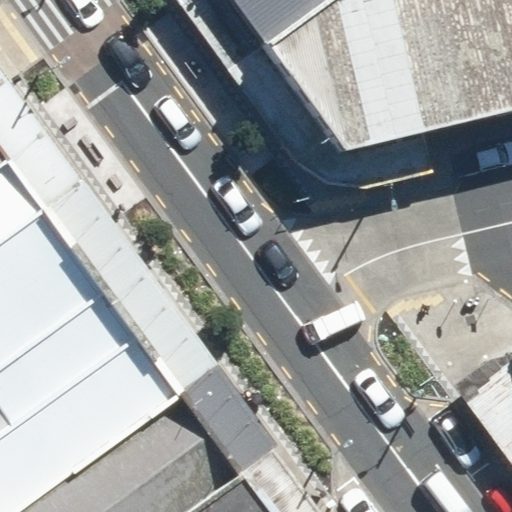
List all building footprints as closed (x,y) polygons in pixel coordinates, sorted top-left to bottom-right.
[(511,0),(222,0),(325,149),(511,108),(511,0)] [(0,242),(45,210),(0,148),(0,242)] [(0,369),(106,294),(45,210),(0,242),(0,369)] [(0,511),(13,511),(179,394),(106,294),(0,369),(0,511)] [(511,417),(511,351),(501,354),(511,416),(511,417)] [(194,511),(241,479),(179,394),(15,511),(194,511)] [(264,511),(241,479),(194,511),(264,511)]
